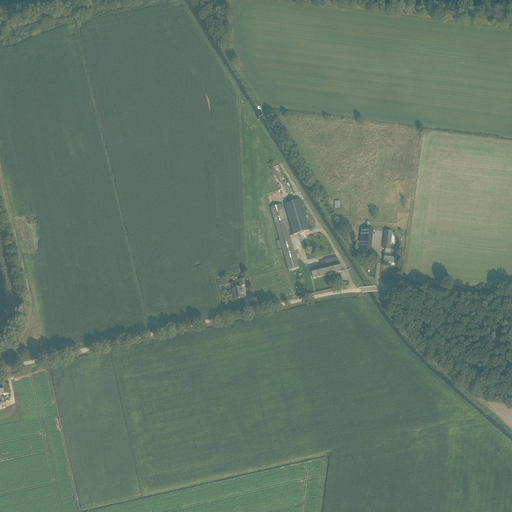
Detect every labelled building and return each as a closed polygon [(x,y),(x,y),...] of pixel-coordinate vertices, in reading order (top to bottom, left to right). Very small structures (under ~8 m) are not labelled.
[(270,168),(272,174),(280,171),(278,165),(270,168)] [(284,205),(293,236),(309,231),(303,209),(305,209),(303,203),(302,204),(301,201),(284,205)] [(283,204),(270,208),(280,240),(289,271),(299,268),(287,229),(290,229),(283,204)] [(364,261),(370,261),(371,254),(373,230),(361,229),(358,253),(365,254),(364,261)] [(384,262),(396,263),(396,258),(397,255),(391,255),(391,250),(393,232),(385,231),(383,249),(385,250),(384,257),(384,262)] [(339,263),(338,263),(337,258),(320,263),(321,268),(311,270),(313,279),(341,272),(339,263)] [(239,281),(240,288),(245,287),(246,289),(249,289),(248,285),(246,279),(239,281)] [(243,295),(241,288),(232,290),(234,297),(235,297),(236,300),(243,299),(242,295),(243,295)] [(0,395),(9,394),(7,385),(2,386),(1,382),(0,382),(0,395)]
